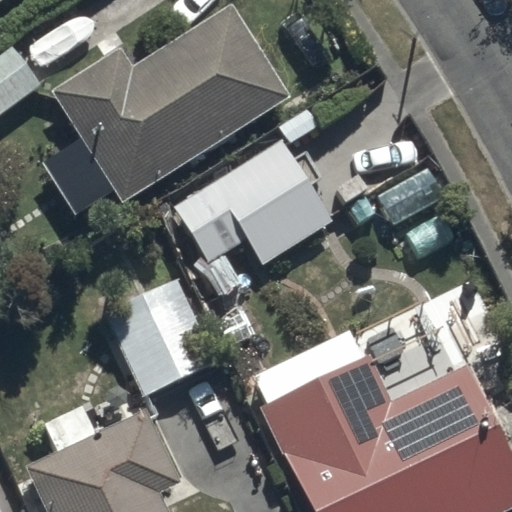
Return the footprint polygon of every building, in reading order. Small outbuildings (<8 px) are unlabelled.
[(53,92),(123,201),(289,94),(230,2),(134,64),(123,47),(53,92)] [(0,36),(0,108),(38,81),(3,34),(0,36)] [(307,108),(278,126),(285,136),(174,209),(208,261),(246,237),(262,261),(331,216),(287,148),(319,127),(307,108)] [(180,272),(102,310),(145,398),(223,360),(180,272)] [(309,511),(497,511),(511,505),(511,453),(468,358),(389,395),(370,354),(355,361),(346,341),(251,385),(309,511)] [(25,468),(46,511),(175,511),(164,489),(182,480),(148,407),(96,431),(81,401),(29,425),(44,459),(25,468)]
